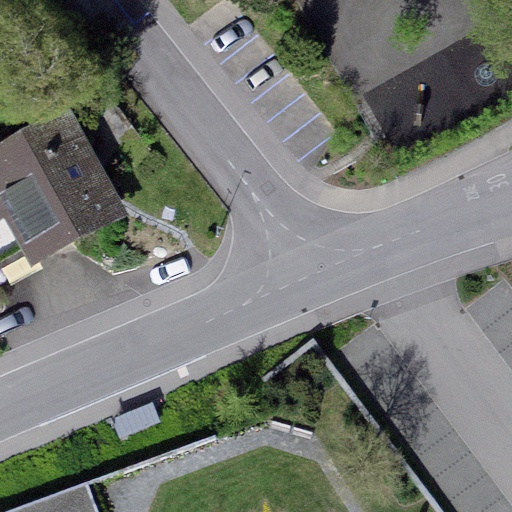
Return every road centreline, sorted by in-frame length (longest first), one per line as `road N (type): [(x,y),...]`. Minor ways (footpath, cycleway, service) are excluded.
road 1 (residential): [(313,274),(103,0)]
road 2 (residential): [(313,274),(0,407)]
road 3 (residential): [(511,200),(313,274)]
